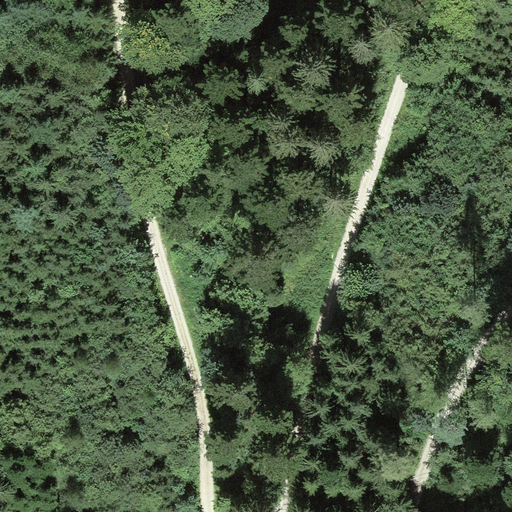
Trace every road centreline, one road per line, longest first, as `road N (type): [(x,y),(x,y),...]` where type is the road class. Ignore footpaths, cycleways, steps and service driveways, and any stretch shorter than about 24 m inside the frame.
road 1 (track): [(280,511),(429,0)]
road 2 (track): [(119,0),(131,134),(202,403),(211,511)]
road 3 (track): [(511,307),(481,342),(437,423),(405,511)]
